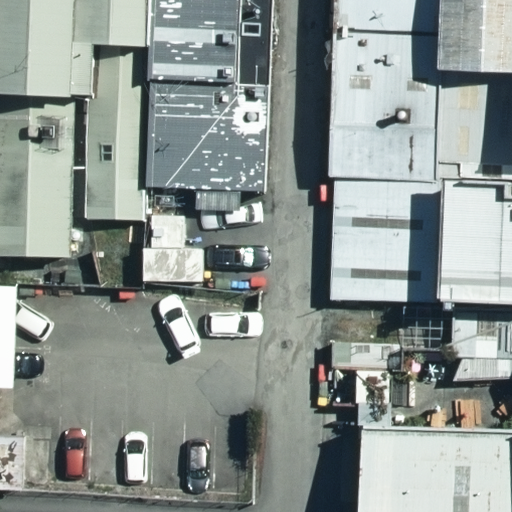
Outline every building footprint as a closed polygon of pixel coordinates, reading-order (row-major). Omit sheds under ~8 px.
[(142,0),(0,0),(0,84),(91,87),(93,40),(142,41),(142,0)] [(139,184),(252,186),(256,0),(142,0),(142,41),(139,184)] [(445,0),(330,0),(321,293),(439,296),(442,186),(511,188),(511,72),(444,71),(445,0)] [(511,72),(511,0),(445,0),(444,71),(511,72)] [(511,188),(442,186),(439,296),(458,297),(511,299),(511,188)] [(511,299),(458,297),(455,358),(511,359),(511,299)] [(511,511),(511,419),(395,416),(353,415),(350,511),(511,511)]
